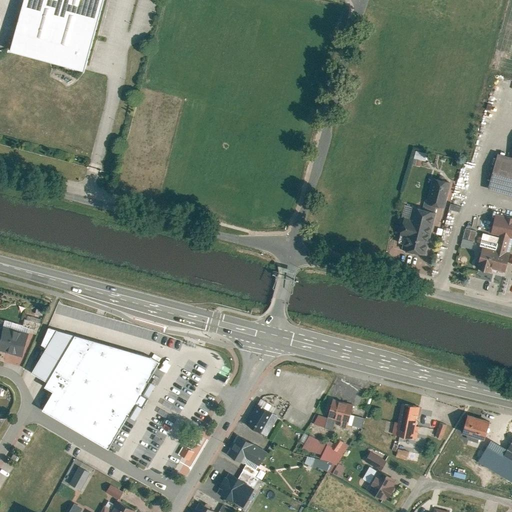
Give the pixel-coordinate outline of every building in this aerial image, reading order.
[(85,68),(103,0),(22,0),(10,48),(85,68)] [(145,160),(150,142),(139,139),(134,157),(145,160)] [(414,151),(413,159),(426,159),(426,152),(414,151)] [(511,156),(500,153),(490,188),(511,193),(511,156)] [(145,160),(134,157),(129,178),(143,182),(149,161),(145,160)] [(451,182),(434,177),(428,201),(438,203),(445,205),(451,182)] [(408,235),(404,248),(424,253),(438,203),(428,201),(420,198),(419,201),(417,201),(413,216),(415,217),(414,221),(405,218),(401,233),(408,235)] [(511,214),(495,209),(490,230),(503,233),(511,236),(511,235),(511,214)] [(477,230),(467,227),(462,244),(473,246),(477,230)] [(502,236),(484,231),(481,243),(499,248),(502,236)] [(499,248),(498,251),(507,253),(511,236),(503,233),(502,236),(499,248)] [(484,247),(478,267),(492,271),(493,267),(504,271),(509,254),(507,253),(498,251),(484,247)] [(0,333),(0,348),(22,355),(28,332),(2,325),(0,333)] [(158,359),(48,326),(42,344),(47,348),(32,372),(47,383),(45,389),(53,395),(44,410),(110,450),(158,359)] [(329,422),(350,427),(354,407),(334,402),(329,422)] [(397,434),(419,438),(425,406),(403,402),(397,434)] [(245,425),(266,438),(280,417),(259,403),(245,425)] [(491,420),(469,414),(463,433),(485,439),(491,420)] [(441,438),(447,424),(442,422),(436,436),(441,438)] [(230,449),(259,468),(269,452),(240,433),(230,449)] [(321,455),(337,464),(349,443),(333,434),(321,455)] [(511,439),(507,449),(491,440),(478,463),(511,481),(511,439)] [(182,445),(178,453),(188,459),(193,451),(182,445)] [(395,455),(406,459),(408,451),(398,447),(395,455)] [(363,460),(381,468),(386,458),(368,450),(363,460)] [(183,457),(177,470),(184,473),(189,465),(186,463),(188,459),(183,457)] [(70,482),(81,487),(89,470),(79,465),(70,482)] [(371,492),(387,501),(398,480),(381,471),(371,492)] [(216,491),(242,508),(254,489),(228,472),(216,491)] [(110,491),(121,497),(124,491),(112,486),(110,491)] [(191,511),(218,511),(219,511),(200,499),(191,511)] [(116,511),(133,511),(136,507),(122,501),(116,511)]
